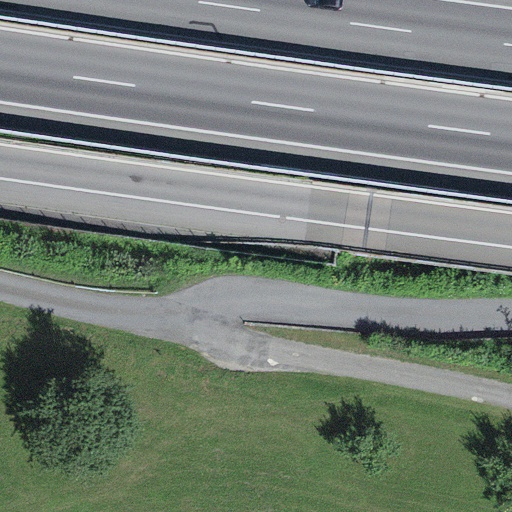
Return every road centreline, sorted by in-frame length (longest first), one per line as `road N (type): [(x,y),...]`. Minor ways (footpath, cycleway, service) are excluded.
road 1 (motorway): [(0,66),(511,137)]
road 2 (motorway): [(0,161),(511,229)]
road 3 (motorway): [(511,44),(184,0)]
